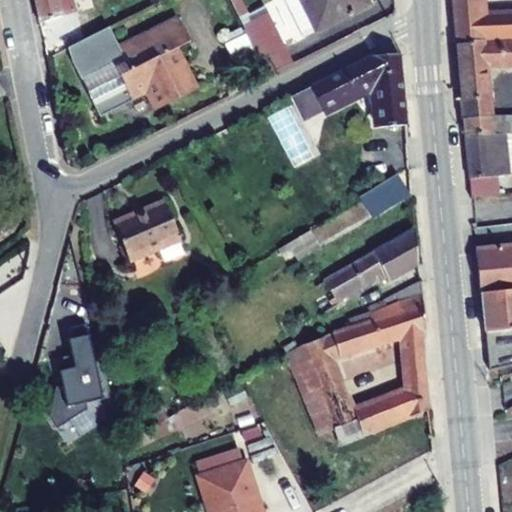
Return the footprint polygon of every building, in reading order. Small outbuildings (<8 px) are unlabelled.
[(43,0),(49,24),(70,16),(71,17),(85,12),(82,0),(43,0)] [(95,0),(82,0),(85,12),(98,8),(95,0)] [(375,0),(299,0),(316,34),(378,5),(375,0)] [(452,2),(454,20),(482,18),(480,1),(452,2)] [(456,45),(511,41),(511,16),(482,18),(454,20),(456,45)] [(186,18),(127,48),(117,28),(78,48),(110,112),(155,90),(165,110),(204,89),(185,50),(198,43),(186,18)] [(253,31),(274,76),(301,62),(279,18),(253,31)] [(511,45),(456,49),(462,108),(493,105),(490,72),(511,70),(511,45)] [(219,56),(230,78),(248,70),(237,47),(219,56)] [(299,98),(311,121),(383,86),(388,128),(415,126),(408,54),(380,57),(299,98)] [(6,81),(0,85),(0,102),(14,94),(6,81)] [(462,108),(464,123),(494,119),(493,105),(462,108)] [(464,123),(465,140),(507,138),(511,137),(511,119),(494,119),(464,123)] [(465,140),(471,201),(501,200),(498,181),(511,180),(511,172),(511,162),(507,138),(465,140)] [(397,178),(358,200),(369,221),(408,200),(397,178)] [(121,224),(139,263),(189,240),(172,202),(121,224)] [(335,279),(349,302),(388,280),(390,283),(396,280),(398,283),(428,266),(424,228),(335,279)] [(511,243),(475,247),(480,291),(511,287),(511,243)] [(378,311),(379,315),(431,299),(429,282),(376,306),(378,311)] [(511,287),(480,291),(487,368),(511,362),(511,287)] [(344,430),(350,448),(437,411),(434,371),(415,374),(416,386),(361,407),(341,358),(411,336),(413,357),(432,355),(430,332),(434,331),(431,299),(379,315),(378,311),(357,320),(360,326),(296,355),(329,435),(344,430)] [(49,416),(59,429),(87,410),(86,403),(103,399),(85,324),(70,327),(73,337),(69,338),(72,354),(63,357),(49,416)] [(413,357),(415,374),(434,371),(432,355),(413,357)] [(218,473),(235,511),(291,511),(265,453),(218,473)]
